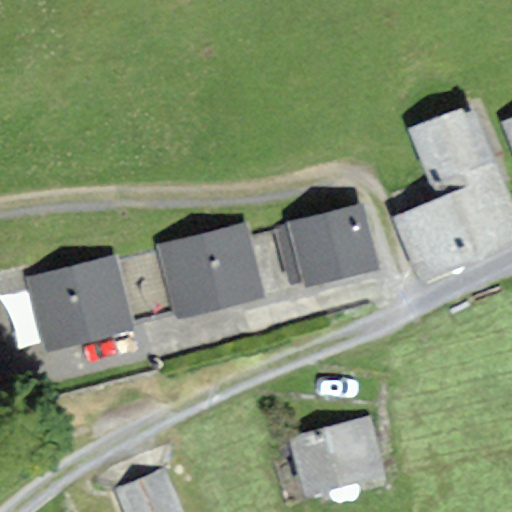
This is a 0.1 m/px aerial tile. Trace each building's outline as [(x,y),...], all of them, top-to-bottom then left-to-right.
[(511,186),(472,98),(411,126),(441,193),(395,214),(425,280),(511,240),(511,186)] [(511,105),(503,109),(511,132),(511,105)] [(362,199),(289,216),(304,278),(377,261),(362,199)] [(245,222),(155,244),(172,310),(261,288),(245,222)] [(108,250),(25,273),(47,350),(130,327),(108,250)] [(380,427),(303,446),(318,502),(394,483),(380,427)] [(190,511),(173,470),(116,494),(123,511),(190,511)]
